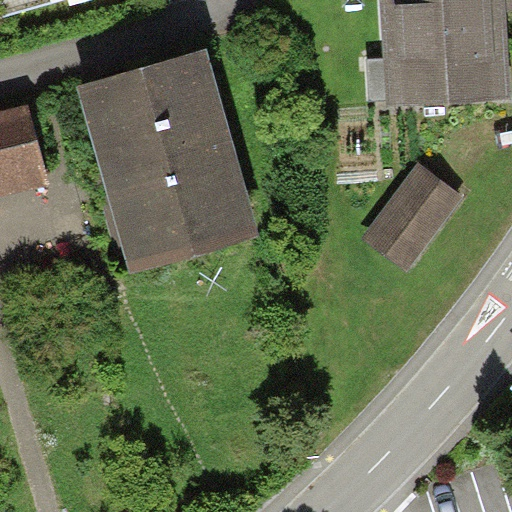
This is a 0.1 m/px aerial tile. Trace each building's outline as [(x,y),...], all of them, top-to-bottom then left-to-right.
[(0,0),(0,20),(72,0),(0,0)] [(381,0),(389,108),(511,103),(511,19),(511,0),(381,0)] [(78,94),(133,279),(264,240),(209,55),(78,94)] [(27,111),(0,118),(0,194),(48,180),(27,111)] [(414,165),(361,237),(404,269),(457,196),(414,165)]
